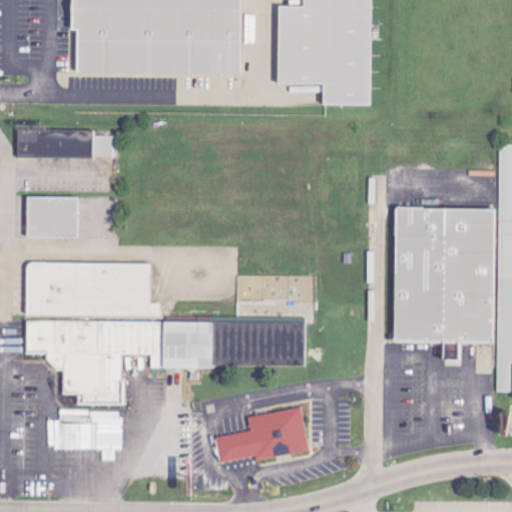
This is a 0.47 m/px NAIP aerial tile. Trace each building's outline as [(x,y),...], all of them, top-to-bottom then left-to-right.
[(72,0),(240,0),(239,75),(77,72),(78,29),(72,29),(72,0)] [(280,5),(305,5),(305,0),(373,0),(373,23),(372,38),(371,105),(324,104),(324,84),(279,83),(280,5)] [(19,129),(94,130),(94,135),(114,135),(114,158),(19,157),(19,129)] [(511,144),(501,145),(502,274),(510,296),(493,302),(502,326),(511,326),(511,331),(500,331),(498,332),(498,345),(508,345),(508,351),(498,355),(498,379),(501,385),(507,383),(507,389),(511,391),(511,144)] [(29,197),(78,197),(78,237),(29,237),(29,197)] [(397,206),(499,207),(497,343),(395,342),(397,206)] [(151,262),(151,302),(162,302),(162,314),(28,315),(28,266),(34,262),(151,262)] [(140,322),(237,322),(240,273),(318,275),(318,319),(305,319),(307,367),(215,365),(210,365),(210,369),(151,368),(150,355),(140,355),(140,322)] [(25,320),(25,354),(45,355),(45,360),(56,370),(64,371),(62,394),(77,395),(76,405),(124,406),(124,356),(140,355),(140,322),(25,320)] [(250,429),(248,418),(301,407),(310,450),(255,461),(254,455),(221,462),(215,436),(250,429)] [(124,423),(61,423),(61,433),(56,433),(56,450),(103,450),(103,454),(123,454),(124,423)]
